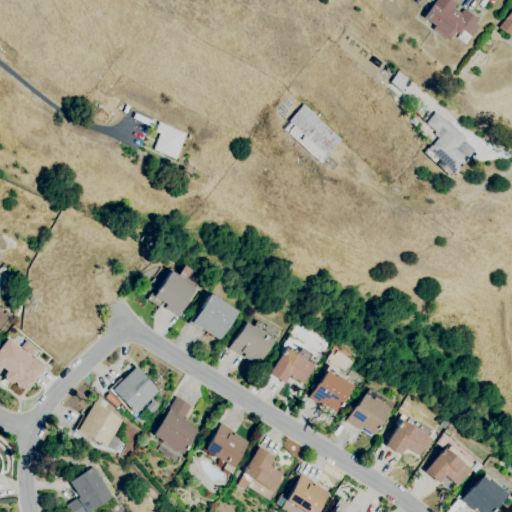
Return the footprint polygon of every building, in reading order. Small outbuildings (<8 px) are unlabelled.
[(461,15),(464,10),(478,22),(476,25),(479,28),(467,46),(455,37),(450,43),(433,32),(435,28),(423,20),(438,0),(449,0),(458,6),(455,10),(461,15)] [(498,29),(511,12),(511,35),(509,39),(498,29)] [(412,83),(404,94),(391,84),(399,73),(412,83)] [(304,106),(341,140),(321,166),(282,131),(304,106)] [(437,114),(428,125),(437,134),(435,136),(440,141),(433,150),(431,148),(426,155),(436,164),(439,160),(458,177),(477,152),(465,143),(468,140),(437,114)] [(158,134),(151,151),(174,160),(185,134),(157,123),(153,132),(158,134)] [(176,317),(192,287),(165,272),(151,298),(164,305),(161,309),(176,317)] [(189,327),(220,340),(233,309),(203,295),(189,327)] [(256,366),(270,340),(240,323),(225,349),(256,366)] [(0,343),(0,369),(5,373),(1,378),(24,393),(43,365),(30,357),(36,349),(25,342),(19,350),(3,339),(0,343)] [(312,365),(297,357),(297,356),(280,348),(266,376),(282,384),(285,376),(302,385),(312,365)] [(109,391),(133,415),(157,392),(134,367),(109,391)] [(350,387),(322,371),(306,397),(334,414),(350,387)] [(343,422),(371,437),(387,409),(359,394),(343,422)] [(195,429),(181,421),(189,406),(172,397),(150,437),(181,455),(195,429)] [(74,432),(104,448),(120,419),(91,403),(74,432)] [(381,447),(397,456),(402,448),(417,457),(428,439),(397,421),(381,447)] [(228,473),(246,442),(217,424),(201,451),(223,464),(220,469),(228,473)] [(267,501),(282,475),(266,466),(271,457),(254,447),(234,483),(267,501)] [(435,484),(442,476),(454,487),(468,472),(441,448),(420,471),(435,484)] [(67,481),(76,499),(63,505),(66,511),(87,511),(110,500),(93,468),(67,481)] [(315,511),(327,492),(297,475),(278,510),(281,511),(315,511)] [(474,511),(489,511),(503,495),(478,475),(459,500),(474,511)] [(358,511),(338,499),(329,511),(358,511)]
